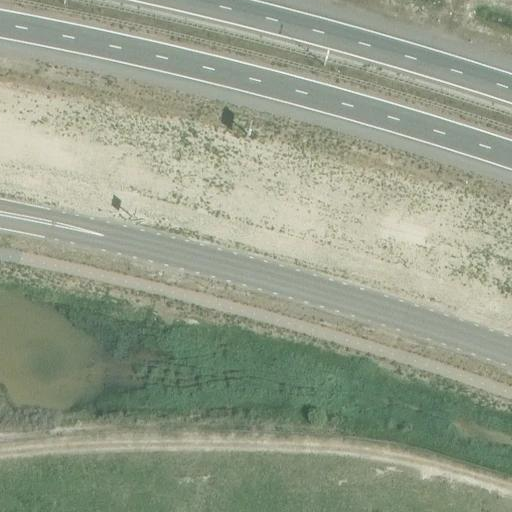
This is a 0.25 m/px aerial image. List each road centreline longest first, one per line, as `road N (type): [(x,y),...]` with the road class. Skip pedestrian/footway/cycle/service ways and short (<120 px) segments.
road 1 (tertiary): [(0,212),(233,269),(511,354)]
road 2 (trunk): [(0,24),(307,94),(511,156)]
road 3 (trunk): [(511,90),(185,0)]
